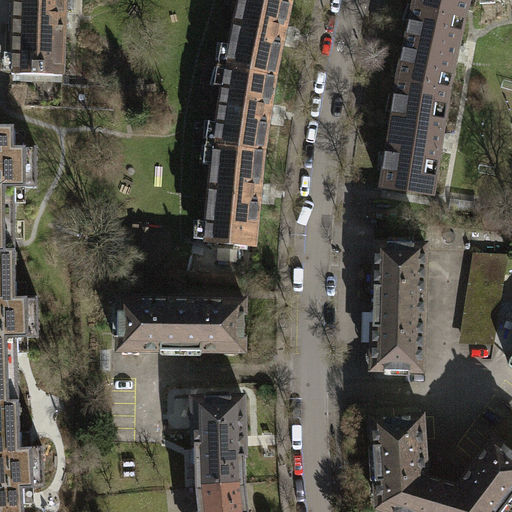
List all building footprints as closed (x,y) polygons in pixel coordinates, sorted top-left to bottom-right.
[(65,0),(13,0),(13,73),(65,73),(65,0)] [(291,0),(238,0),(226,66),(276,76),(291,0)] [(463,0),(420,0),(419,6),(460,14),(463,0)] [(406,63),(403,79),(451,88),(466,15),(460,14),(419,6),(416,21),(409,20),(401,62),(406,63)] [(226,66),(213,143),(265,149),(276,76),(226,66)] [(65,73),(13,73),(13,107),(58,107),(113,107),(113,88),(91,83),(65,83),(65,73)] [(391,154),(386,186),(434,194),(451,88),(403,79),(397,113),(392,112),(386,153),(391,154)] [(14,126),(0,125),(0,251),(16,251),(15,188),(37,188),(36,147),(15,147),(14,126)] [(213,143),(204,242),(256,248),(265,149),(213,143)] [(426,244),(376,243),(372,368),(422,370),(426,244)] [(0,401),(19,401),(17,334),(39,334),(38,295),(17,296),(16,251),(0,251),(0,401)] [(473,251),(462,344),(497,348),(508,256),(473,251)] [(243,350),(243,301),(122,300),(121,349),(243,350)] [(191,395),(196,485),(245,483),(244,394),(191,395)] [(0,511),(24,511),(23,488),(45,487),(43,446),(21,447),(19,401),(0,401),(0,511)] [(399,511),(432,511),(442,481),(425,476),(422,415),(372,417),(376,505),(399,511)] [(442,481),(432,511),(498,511),(511,495),(511,450),(494,437),(457,486),(442,481)] [(196,485),(198,511),(248,511),(245,483),(196,485)]
